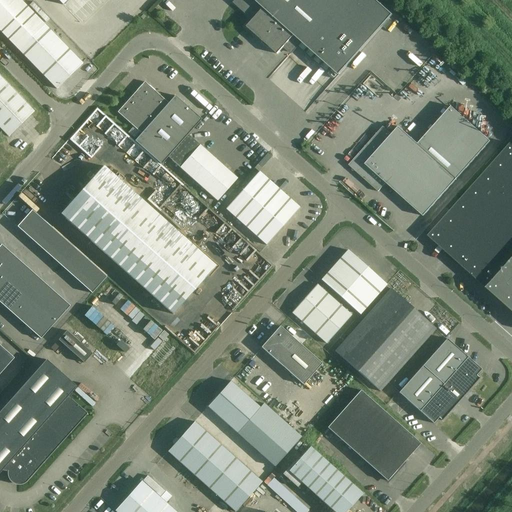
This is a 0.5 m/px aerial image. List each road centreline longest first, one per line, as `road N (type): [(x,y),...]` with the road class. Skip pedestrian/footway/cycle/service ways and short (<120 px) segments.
road 1 (unknown): [(72,182),(56,201),(56,218),(174,327),(191,321),(230,274),(229,256),(119,155),(103,156)]
road 2 (unclassified): [(71,511),(344,204)]
road 3 (unknown): [(320,183),(352,136),(376,117),(449,100),(488,110),(502,131),(498,151),(399,253)]
road 4 (unclassified): [(344,204),(162,44),(138,44),(67,120)]
road 5 (unclassified): [(511,352),(344,204)]
road 6 (unclassified): [(415,511),(511,402)]
